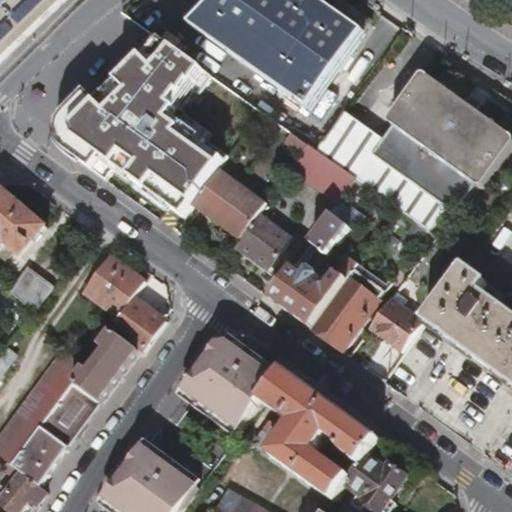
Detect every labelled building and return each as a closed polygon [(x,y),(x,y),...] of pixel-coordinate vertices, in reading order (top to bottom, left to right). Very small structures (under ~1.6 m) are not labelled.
[(61,0),(0,60),(0,61),(4,66),(70,0),(61,0)] [(0,0),(0,69),(0,70),(4,66),(0,61),(0,60),(61,0),(0,0)] [(218,0),(193,27),(311,112),(368,35),(318,0),(218,0)] [(260,111),(169,46),(128,98),(81,160),(176,230),(260,111)] [(511,112),(500,128),(427,75),(392,122),(393,126),(397,129),(387,143),(380,151),(354,132),(360,124),(347,114),(319,153),(359,182),(402,212),(413,220),(429,232),(446,208),(458,216),(479,188),(483,191),(486,191),(511,154),(511,112)] [(256,133),(268,117),(264,113),(252,129),(256,133)] [(387,143),(360,124),(354,132),(380,151),(387,143)] [(295,170),(343,205),(351,194),(359,182),(319,153),(311,148),(295,170)] [(243,243),(262,216),(269,206),(221,172),(195,208),(243,243)] [(361,213),(387,232),(393,224),(402,212),(359,182),(351,194),(366,205),(361,213)] [(49,230),(3,191),(0,193),(0,257),(7,264),(16,254),(23,260),(49,230)] [(404,232),(413,220),(402,212),(393,224),(404,232)] [(277,227),(263,217),(238,251),(271,275),(296,241),(284,232),(286,228),(279,223),(277,227)] [(353,232),(334,218),(314,246),(330,257),(339,245),(342,247),(353,232)] [(87,295),(122,321),(137,301),(149,284),(114,259),(87,295)] [(308,277),(297,269),(273,302),(315,332),(357,274),(362,267),(352,260),(339,278),(330,289),(326,290),(319,285),(322,280),(321,277),(315,272),(312,272),(308,277)] [(364,279),(357,274),(315,332),(346,355),(373,318),(371,317),(395,285),(372,268),(364,279)] [(54,289),(30,269),(13,293),(36,312),(54,289)] [(428,325),(511,386),(511,315),(497,305),(504,296),(468,269),(428,325)] [(141,354),(164,321),(137,301),(122,321),(113,333),(102,349),(106,351),(91,372),(86,369),(75,385),(16,467),(44,489),(141,354)] [(381,310),(386,314),(390,309),(384,305),(381,310)] [(373,332),(406,356),(423,331),(391,308),(390,309),(386,314),(373,332)] [(164,321),(141,354),(144,356),(168,324),(164,321)] [(186,394),(231,426),(269,374),(229,345),(220,347),(186,394)] [(0,384),(19,356),(8,349),(0,358),(0,384)] [(67,352),(0,444),(0,454),(10,463),(16,467),(75,385),(86,369),(88,368),(67,352)] [(353,480),(345,474),(331,463),(325,458),(319,454),(322,451),(324,447),(330,439),(335,443),(344,449),(343,451),(345,452),(343,455),(362,468),(369,458),(381,442),(287,373),(281,382),(264,405),(287,422),(281,430),(272,425),(257,446),(336,504),(348,487),(353,480)] [(281,382),(269,374),(231,426),(242,434),(264,405),(281,382)] [(330,451),(335,443),(330,439),(324,447),(330,451)] [(107,503),(119,511),(167,511),(190,482),(145,451),(107,503)] [(331,463),(345,474),(348,469),(334,458),(331,463)] [(380,465),(369,458),(362,468),(353,480),(348,487),(368,502),(367,503),(378,511),(394,511),(398,507),(394,504),(411,481),(392,468),(391,470),(382,463),(380,465)] [(5,470),(14,477),(19,480),(2,502),(1,503),(11,511),(22,511),(31,500),(40,506),(50,493),(44,489),(16,467),(10,463),(5,470)] [(218,479),(212,475),(202,489),(208,493),(218,479)] [(19,480),(14,477),(0,495),(0,500),(2,502),(19,480)] [(185,511),(201,491),(190,482),(167,511),(185,511)] [(268,511),(231,491),(217,511),(268,511)]
